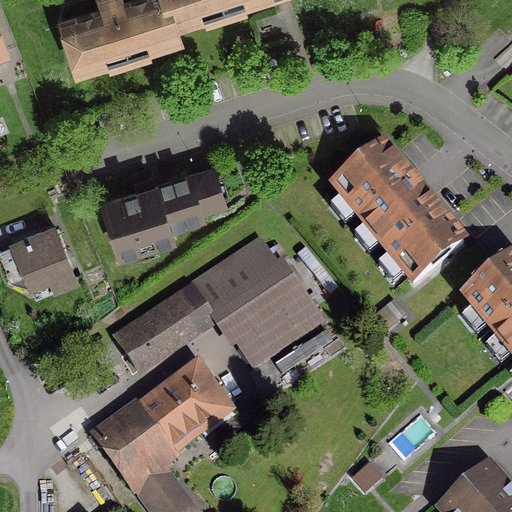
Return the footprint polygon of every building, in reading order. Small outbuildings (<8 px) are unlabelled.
[(100,0),(103,9),(59,23),(75,72),(176,40),(172,27),(162,0),(130,0),(127,1),(127,0),(100,0)] [(256,0),(162,0),(172,27),(256,0)] [(332,189),(411,285),(461,244),(422,196),(418,199),(405,183),(408,180),(382,147),(332,189)] [(131,184),(134,193),(101,203),(118,256),(138,249),(140,256),(156,251),(154,244),(170,239),(167,229),(200,218),(196,205),(220,197),(211,169),(152,187),(149,178),(131,184)] [(9,247),(0,250),(0,262),(9,283),(23,277),(24,281),(45,272),(52,288),(73,280),(53,229),(39,235),(38,232),(24,238),(25,241),(9,247)] [(255,366),(317,325),(261,242),(199,283),(255,366)] [(511,258),(463,299),(511,358),(511,258)] [(118,333),(141,368),(212,322),(189,287),(118,333)] [(92,433),(90,435),(133,495),(138,492),(145,502),(142,504),(147,511),(192,511),(155,461),(192,433),(196,439),(231,413),(195,364),(160,390),(164,396),(100,443),(92,433)] [(446,502),(447,503),(438,510),(439,511),(511,511),(511,496),(487,468),(457,494),(456,493),(452,493),(446,498),(446,502)]
